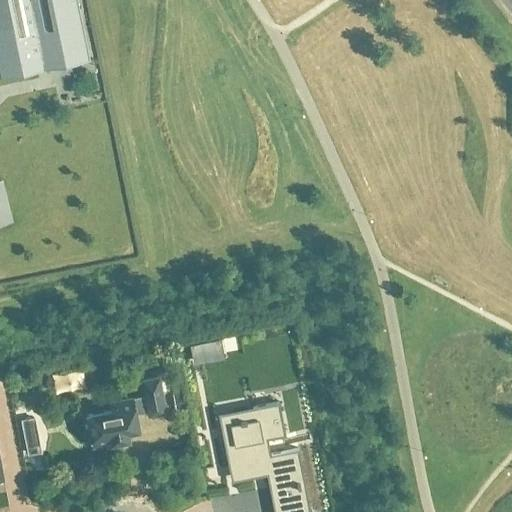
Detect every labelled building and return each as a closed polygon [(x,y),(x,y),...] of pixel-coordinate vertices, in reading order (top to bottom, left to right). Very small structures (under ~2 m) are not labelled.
[(0,0),(0,77),(56,66),(66,64),(90,59),(77,0),(0,0)] [(0,223),(10,222),(0,180),(0,223)] [(200,343),(189,345),(192,360),(203,358),(200,343)] [(129,438),(127,431),(139,428),(135,412),(149,410),(149,413),(165,410),(158,377),(143,380),(146,395),(110,402),(112,409),(87,414),(93,445),(129,438)] [(185,391),(173,393),(176,410),(188,408),(185,391)] [(266,474),(272,504),(295,499),(297,511),(310,511),(298,447),(270,453),(267,438),(285,434),(279,400),(252,406),(254,418),(230,422),(233,441),(224,443),(228,464),(237,462),(241,479),(266,474)]
